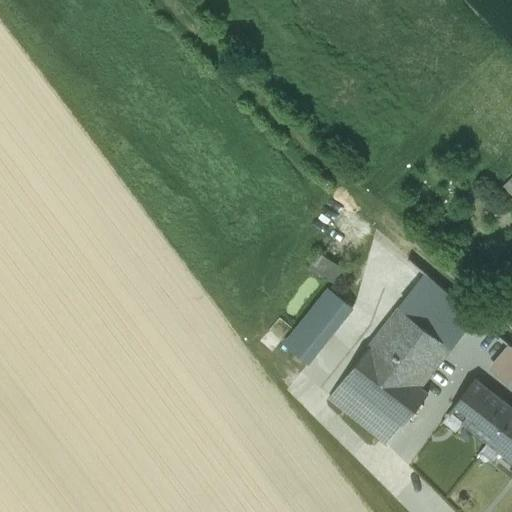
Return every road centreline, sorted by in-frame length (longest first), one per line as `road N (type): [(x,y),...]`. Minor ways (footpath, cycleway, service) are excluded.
road 1 (track): [(167,0),(314,153),(511,333)]
road 2 (track): [(389,271),(316,375),(314,399),(418,511)]
road 3 (track): [(382,474),(469,365)]
